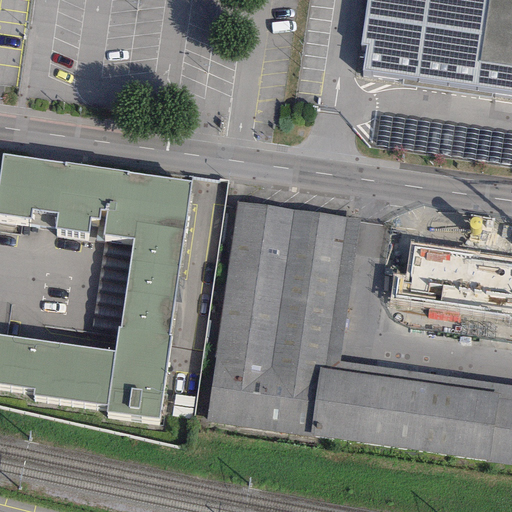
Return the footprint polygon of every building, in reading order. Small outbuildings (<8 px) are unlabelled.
[(486,0),(365,0),(358,45),(365,46),(361,72),(400,78),(399,83),(489,96),(489,91),(511,94),(511,67),(477,63),(486,0)] [(511,0),(486,0),(477,63),(511,67),(511,0)] [(511,134),(378,115),(373,147),(511,167),(511,134)] [(190,181),(2,156),(0,172),(0,214),(30,219),(31,210),(57,213),(55,228),(87,232),(89,217),(98,219),(99,209),(106,210),(103,234),(133,238),(121,328),(117,327),(114,352),(0,336),(0,383),(33,389),(32,395),(107,405),(106,412),(157,419),(190,181)] [(342,221),(237,206),(205,423),(511,468),(511,400),(320,372),(342,221)] [(511,400),(511,388),(338,364),(358,224),(342,221),(320,372),(511,400)] [(511,259),(410,244),(405,277),(397,276),(393,298),(511,315),(511,259)]
